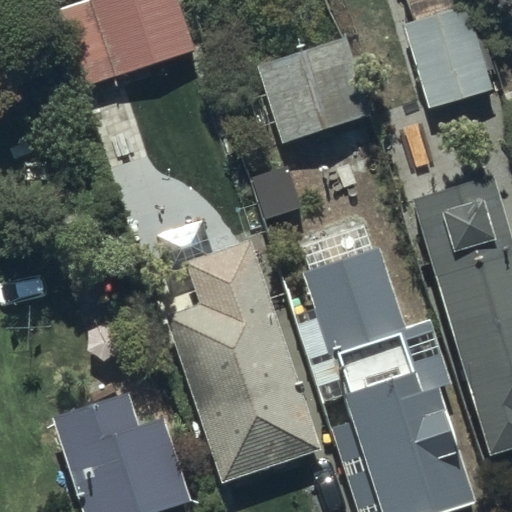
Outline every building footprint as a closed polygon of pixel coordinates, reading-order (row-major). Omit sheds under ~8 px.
[(78,80),(191,42),(176,0),(67,0),(52,5),(78,80)] [(404,0),(408,13),(402,15),(425,98),(488,80),(484,64),(493,61),(480,14),(469,17),(464,0),(404,0)] [(368,105),(342,29),(253,58),(278,134),(368,105)] [(299,202),(283,158),(250,169),(266,213),(299,202)] [(511,243),(489,167),(408,191),(483,447),(511,438),(511,243)] [(372,238),(365,216),(299,236),(307,263),(301,265),(313,303),(297,308),(323,390),(338,385),(376,511),(403,511),(467,493),(432,381),(451,375),(431,310),(403,318),(378,236),(372,238)] [(317,440),(248,230),(182,251),(198,299),(163,310),(217,473),(317,440)] [(83,511),(134,511),(189,495),(163,409),(136,418),(125,382),(50,405),(83,511)]
